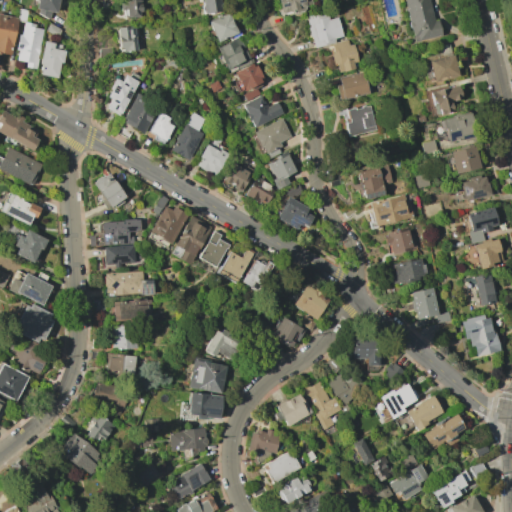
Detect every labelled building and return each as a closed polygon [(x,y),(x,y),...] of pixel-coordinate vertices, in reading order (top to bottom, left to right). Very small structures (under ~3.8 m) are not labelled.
[(48,20),(36,13),(37,9),(35,8),(36,0),(61,0),(60,6),(57,5),(55,13),(49,12),(48,20)] [(118,0),(138,0),(139,2),(136,2),(137,4),(140,4),(141,12),(137,13),(138,17),(125,18),(125,16),(123,16),(122,11),(119,11),(118,0)] [(218,0),(220,11),(201,13),(199,0),(218,0)] [(304,6),(303,8),(301,12),(290,14),(288,9),(284,10),(283,13),(281,13),(278,11),(277,9),(278,7),(276,0),(310,0),(311,4),(304,6)] [(427,0),(433,19),(436,18),(440,35),(413,42),(401,0),(427,0)] [(17,34),(20,34),(22,22),(16,21),(19,8),(26,10),(24,22),(34,24),(34,27),(42,29),(36,58),(37,58),(35,69),(23,66),(24,62),(15,60),(17,50),(14,50),(17,34)] [(226,12),(235,30),(236,29),(239,35),(227,41),(225,37),(215,41),(206,21),(226,12)] [(0,13),(17,17),(9,55),(0,53),(0,13)] [(307,19),(306,16),(317,13),(318,16),(326,14),(327,19),(336,17),(340,36),(332,38),(333,42),(312,48),(309,37),(308,37),(304,20),(307,19)] [(48,23),(60,29),(55,38),(43,31),(48,23)] [(134,26),(136,35),(133,35),(135,51),(121,52),(121,48),(117,49),(115,28),(134,26)] [(238,36),(250,61),(236,69),(234,64),(225,69),(215,48),(238,36)] [(332,52),(330,43),(347,39),(348,45),(352,44),(356,61),(353,62),(355,67),(352,67),(353,68),(337,72),(335,65),(332,65),(329,53),(332,52)] [(42,41),(61,44),(59,50),(64,51),(61,63),(58,62),(55,78),(37,74),(39,65),(37,64),(42,41)] [(451,54),(456,75),(431,81),(426,61),(451,54)] [(236,80),(232,72),(249,63),(252,67),(254,66),(259,76),(257,78),(259,82),(242,91),(241,89),(236,91),(231,82),(236,80)] [(339,85),(337,77),(362,71),(368,92),(337,100),(334,86),(339,85)] [(109,99),(104,97),(114,79),(119,81),(123,74),(136,82),(117,116),(104,108),(109,99)] [(220,87),(211,92),(207,85),(216,80),(220,87)] [(457,85),(460,98),(453,100),(452,97),(448,98),(451,112),(437,115),(435,105),(431,106),(428,92),(457,85)] [(257,94),(244,100),(241,94),(254,88),(257,94)] [(134,93),(137,95),(139,93),(158,104),(141,133),(122,122),(123,119),(120,117),(134,93)] [(259,95),(265,107),(275,101),(281,112),(253,127),(249,119),(248,120),(244,113),(245,112),(241,105),(259,95)] [(344,123),(349,122),(346,110),(355,107),(355,109),(361,108),(360,106),(364,105),(365,107),(368,106),(374,129),(348,136),(344,123)] [(0,110),(13,117),(16,114),(22,117),(20,121),(36,130),(33,137),(37,139),(31,151),(0,133),(0,110)] [(158,112),(168,118),(165,122),(171,126),(161,144),(145,134),(158,112)] [(190,112),(202,119),(196,130),(201,133),(185,160),(168,150),(190,112)] [(469,112),(475,135),(445,143),(439,120),(469,112)] [(280,118),(289,136),(277,142),(279,146),(276,148),(279,153),(267,158),(261,146),(259,147),(252,132),(280,118)] [(432,140),(435,152),(421,155),(418,143),(432,140)] [(199,158),(197,157),(204,144),(213,149),(215,145),(227,152),(214,175),(196,164),(199,158)] [(472,145),(477,167),(452,173),(447,152),(472,145)] [(0,158),(6,146),(40,164),(29,185),(0,170),(0,158)] [(285,154),(294,171),(283,176),(287,183),(274,189),(269,180),(273,178),(271,173),(269,174),(264,164),(285,154)] [(230,162),(249,173),(238,193),(229,188),(229,189),(218,183),(230,162)] [(385,165),(390,184),(381,186),(383,195),(362,199),(356,172),(385,165)] [(102,175),(103,176),(107,173),(123,196),(121,198),(123,201),(114,207),(112,204),(104,209),(99,201),(103,199),(91,182),(102,175)] [(466,180),(466,178),(477,175),(478,177),(483,176),(484,182),(485,182),(488,194),(462,201),(458,182),(466,180)] [(252,178),(259,182),(260,180),(268,185),(267,187),(272,190),(264,203),(259,200),(257,203),(242,194),(252,178)] [(0,206),(7,192),(21,199),(20,200),(27,204),(28,202),(39,207),(33,218),(31,217),(26,225),(0,211),(0,206)] [(166,199),(160,209),(153,204),(158,194),(166,199)] [(402,194),(404,202),(407,201),(411,217),(372,226),(366,203),(402,194)] [(285,196),(306,208),(304,211),(311,216),(305,227),(297,223),(293,230),(273,218),(285,196)] [(147,235),(148,236),(150,233),(148,231),(163,205),(170,210),(172,206),(187,214),(170,244),(166,242),(163,247),(153,241),(154,240),(152,239),(150,243),(144,240),(147,235)] [(490,207),(495,225),(488,227),(489,230),(480,233),(482,240),(468,244),(465,231),(468,231),(464,214),(490,207)] [(189,216),(209,227),(188,264),(167,253),(189,216)] [(138,218),(139,231),(127,232),(127,236),(132,236),(132,243),(88,246),(87,235),(100,235),(99,221),(138,218)] [(384,235),(384,233),(407,227),(413,248),(390,254),(387,245),(383,246),(381,235),(384,235)] [(17,234),(22,237),(25,230),(45,240),(40,249),(38,248),(30,262),(13,253),(16,248),(11,245),(17,234)] [(211,231),(218,235),(216,238),(227,245),(225,249),(224,248),(213,267),(196,257),(211,231)] [(495,238),(498,252),(494,253),(496,262),(489,263),(490,266),(477,269),(470,244),(495,238)] [(103,257),(102,246),(133,244),(134,262),(119,263),(119,267),(99,268),(99,257),(103,257)] [(228,251),(239,257),(244,249),(251,253),(234,282),(216,272),(228,251)] [(393,275),(391,267),(390,268),(389,264),(419,258),(420,265),(422,264),(424,273),(422,273),(422,275),(417,276),(417,279),(394,284),(394,283),(386,284),(384,277),(393,275)] [(253,259),(263,265),(266,260),(272,264),(256,291),(239,281),(253,259)] [(102,273),(141,271),(141,281),(151,280),(151,293),(113,295),(112,290),(103,290),(102,273)] [(23,273),(33,278),(36,272),(45,276),(42,282),(49,286),(40,305),(14,292),(23,273)] [(488,273),(489,277),(491,277),(494,292),(492,292),(494,302),(477,305),(476,297),(474,297),(472,283),(474,283),(472,276),(488,273)] [(303,284),(311,290),(312,288),(320,293),(319,295),(326,299),(313,319),(290,304),(303,284)] [(410,301),(408,292),(430,287),(436,314),(447,311),(449,320),(436,323),(434,314),(414,319),(412,311),(410,312),(407,301),(410,301)] [(129,300),(129,299),(135,298),(136,300),(149,299),(150,319),(108,322),(107,302),(129,300)] [(15,332),(17,328),(13,326),(23,304),(27,306),(29,303),(48,313),(47,316),(52,318),(41,340),(37,338),(35,342),(15,332)] [(481,314),(482,318),(487,317),(489,328),(491,328),(497,350),(473,356),(470,345),(468,346),(466,338),(462,339),(457,322),(462,320),(462,319),(481,314)] [(280,317),(302,330),(294,343),(292,342),(289,347),(269,335),(280,317)] [(436,326),(451,322),(455,337),(439,340),(436,326)] [(134,324),(135,348),(110,349),(109,326),(134,324)] [(213,330),(218,333),(220,329),(247,345),(241,355),(234,351),(228,360),(215,353),(213,357),(201,350),(213,330)] [(376,337),(377,365),(364,366),(364,358),(348,358),(348,338),(376,337)] [(36,349),(46,354),(36,373),(28,369),(26,373),(12,366),(16,357),(12,355),(19,341),(36,349)] [(104,353),(119,354),(119,355),(133,356),(131,376),(127,376),(127,379),(112,378),(112,374),(103,373),(104,353)] [(191,356),(209,359),(208,363),(224,366),(218,393),(185,387),(191,356)] [(340,366),(332,375),(321,366),(329,356),(340,366)] [(392,363),(401,370),(391,382),(382,375),(385,372),(382,369),(387,362),(390,365),(392,363)] [(0,363),(25,376),(13,400),(0,393),(0,363)] [(334,395),(332,396),(324,381),(337,373),(343,384),(355,373),(365,384),(342,404),(334,395)] [(94,381),(126,389),(121,409),(89,400),(94,381)] [(302,391),(300,388),(308,384),(309,385),(316,381),(327,399),(331,397),(338,409),(326,416),(331,423),(321,429),(299,392),(302,391)] [(376,397),(389,390),(390,391),(393,390),(391,387),(401,382),(403,384),(404,383),(413,399),(399,407),(401,411),(388,418),(376,397)] [(179,403),(186,404),(188,391),(206,394),(206,395),(219,396),(217,418),(205,417),(204,420),(193,418),(194,412),(188,412),(187,417),(177,416),(179,403)] [(296,393),(307,412),(284,426),(273,406),(296,393)] [(403,414),(402,411),(429,395),(439,412),(424,421),(425,423),(413,430),(412,429),(401,435),(392,421),(403,414)] [(97,414),(112,425),(101,440),(97,438),(94,443),(82,435),(97,414)] [(432,427),(431,424),(445,416),(446,418),(453,414),(462,428),(453,433),(454,435),(441,443),(440,441),(428,448),(420,434),(432,427)] [(155,418),(157,431),(147,432),(145,419),(155,418)] [(166,432),(202,427),(205,445),(202,446),(203,450),(191,451),(191,448),(168,451),(166,432)] [(250,460),(252,451),(245,449),(249,432),(253,433),(254,429),(263,432),(264,428),(273,431),(272,436),(277,437),(273,453),(268,452),(267,456),(252,465),(250,460)] [(69,433),(96,453),(94,456),(96,457),(94,460),(96,461),(87,474),(62,456),(63,454),(57,449),(69,433)] [(360,438),(372,459),(362,465),(350,443),(360,438)] [(486,451),(475,456),(471,449),(482,443),(486,451)] [(309,450),(313,458),(304,462),(300,455),(309,450)] [(267,468),(264,463),(285,451),(289,457),(291,456),(297,467),(270,482),(263,470),(267,468)] [(409,454),(415,464),(403,470),(398,460),(409,454)] [(372,464),(371,463),(382,455),(387,463),(384,465),(386,467),(388,466),(392,472),(378,481),(368,466),(372,464)] [(478,460),(484,472),(473,478),(467,466),(478,460)] [(149,461),(159,478),(138,490),(129,473),(149,461)] [(173,477),(174,478),(197,464),(206,479),(189,489),(191,492),(187,494),(186,493),(175,499),(165,482),(173,477)] [(418,465),(425,478),(418,482),(419,483),(417,485),(419,489),(402,499),(397,490),(392,493),(386,483),(418,465)] [(463,470),(468,480),(462,483),(464,485),(455,490),(457,494),(448,499),(450,502),(440,508),(435,499),(434,500),(428,489),(463,470)] [(276,489),(283,486),(281,483),(300,472),(309,489),(284,503),(276,489)] [(391,494),(381,500),(374,488),(384,482),(391,494)] [(57,511),(24,511),(17,499),(39,486),(44,495),(46,494),(57,511)] [(303,498),(304,500),(322,489),(328,499),(320,503),(324,510),(320,511),(292,511),(289,506),(303,498)] [(191,499),(192,500),(197,497),(196,496),(199,495),(199,496),(206,492),(215,508),(207,511),(174,511),(173,509),(191,499)] [(470,495),(479,511),(441,511),(470,495)]
